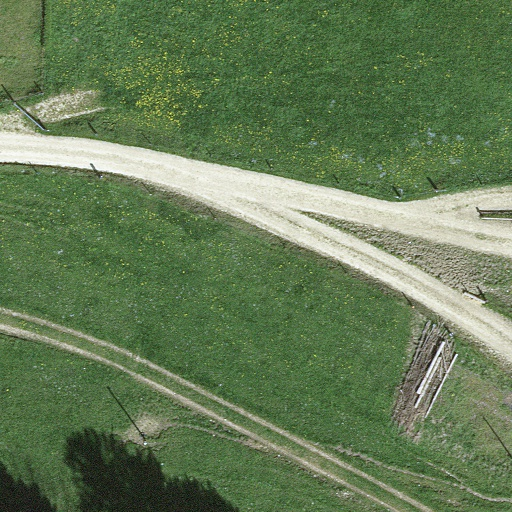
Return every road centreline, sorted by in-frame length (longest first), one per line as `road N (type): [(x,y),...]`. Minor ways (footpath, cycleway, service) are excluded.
road 1 (track): [(0,147),(77,152),(226,192),(415,276),(511,346)]
road 2 (track): [(435,511),(185,382),(0,314)]
road 3 (track): [(77,152),(511,236)]
road 4 (track): [(383,208),(511,196)]
